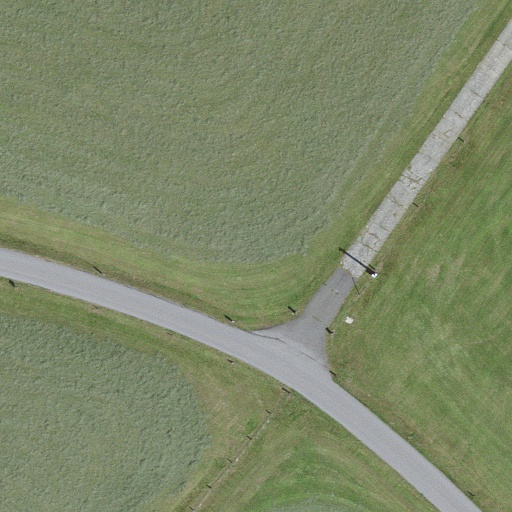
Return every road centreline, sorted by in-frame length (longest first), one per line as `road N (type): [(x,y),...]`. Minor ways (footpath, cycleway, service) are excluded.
road 1 (residential): [(0,266),(163,313),(284,361),(458,511)]
road 2 (track): [(511,41),(284,361)]
